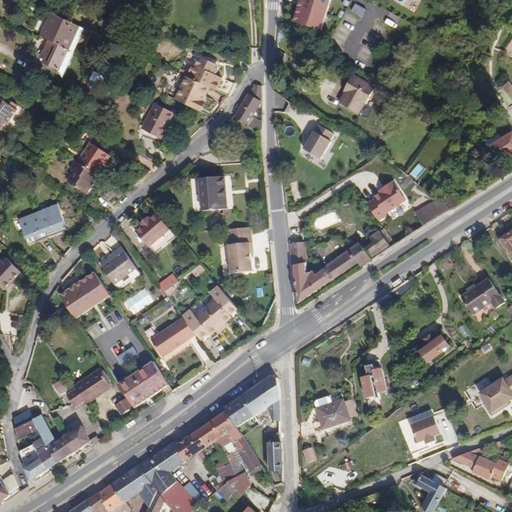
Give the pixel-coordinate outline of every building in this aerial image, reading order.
[(331,0),(300,0),(294,22),(321,31),(331,0)] [(76,52),(86,29),(73,23),(54,14),(43,37),(51,41),(71,50),(74,51),(76,52)] [(62,71),(71,50),(51,41),(45,56),(49,58),(46,63),(57,68),(62,71)] [(65,76),(77,52),(76,52),(74,51),(71,50),(62,71),(65,76)] [(235,84),(223,78),(217,75),(219,71),(211,67),(213,63),(201,57),(197,66),(194,65),(189,77),(209,86),(211,88),(217,90),(229,96),(235,84)] [(100,92),(109,73),(99,68),(88,91),(95,94),(100,92)] [(367,104),(376,88),(354,76),(348,86),(351,87),(348,92),(347,92),(346,93),(340,104),(359,114),(365,103),(367,104)] [(202,100),(209,86),(189,77),(188,77),(177,100),(200,111),(205,101),(202,100)] [(262,102),(262,86),(254,85),(249,95),(261,101),(262,102)] [(205,101),(211,88),(209,86),(202,100),(205,101)] [(251,118),(261,101),(249,95),(235,118),(247,125),(251,118)] [(19,124),(27,112),(8,99),(6,102),(0,97),(0,130),(10,137),(19,124)] [(162,140),(176,114),(166,109),(161,106),(157,104),(150,116),(153,118),(146,131),(162,140)] [(431,123),(435,116),(427,111),(424,116),(423,118),(431,123)] [(505,117),(472,111),(470,115),(507,120),(505,117)] [(146,131),(153,118),(150,116),(144,130),(146,131)] [(263,130),(262,122),(251,118),(247,125),(248,125),(260,130),(263,130)] [(315,132),(304,149),(322,160),(332,142),(331,141),(338,129),(323,120),(316,132),(315,132)] [(500,160),(511,152),(511,132),(502,139),(491,145),(496,152),(500,160)] [(491,145),(502,139),(498,133),(485,141),(493,154),(496,152),(491,145)] [(107,162),(111,156),(92,143),(79,161),(99,175),(104,166),(107,162)] [(92,185),(99,175),(79,161),(78,161),(76,162),(72,169),(76,172),(69,182),(88,194),(93,186),(92,185)] [(228,209),(226,176),(201,179),(204,211),(228,209)] [(376,199),(368,204),(379,221),(387,216),(386,214),(406,200),(394,182),(379,191),(381,193),(375,197),(376,199)] [(461,203),(454,194),(441,202),(444,205),(451,210),(461,203)] [(444,205),(441,202),(439,200),(416,213),(424,227),(451,210),(444,205)] [(68,230),(59,205),(43,211),(39,213),(48,237),(68,230)] [(48,237),(39,213),(38,208),(37,207),(33,208),(35,214),(20,220),(29,245),(48,237)] [(90,228),(97,221),(86,211),(79,219),(90,228)] [(149,248),(170,230),(157,214),(151,219),(149,217),(140,224),(142,226),(136,231),(149,248)] [(253,253),(251,228),(227,230),(230,273),(252,272),(250,254),(253,253)] [(395,245),(384,229),(380,232),(387,243),(388,245),(389,246),(391,248),(395,245)] [(511,231),(502,239),(507,247),(511,254),(511,231)] [(299,303),(359,263),(362,267),(372,260),(370,259),(389,246),(388,245),(387,243),(380,232),(371,238),(375,243),(366,249),(364,247),(363,248),(361,245),(316,275),(315,276),(312,271),(311,272),(307,275),(304,242),(290,243),(292,265),(295,267),(296,288),(299,303)] [(103,268),(125,252),(122,247),(99,263),(103,268)] [(115,285),(138,269),(125,252),(103,268),(115,285)] [(12,280),(20,271),(7,258),(0,266),(0,286),(5,290),(13,281),(12,280)] [(51,273),(40,264),(34,271),(46,280),(51,273)] [(13,281),(22,272),(20,271),(12,280),(13,281)] [(111,298),(96,275),(62,296),(77,320),(111,298)] [(506,303),(490,279),(462,298),(474,315),(492,302),(497,309),(506,303)] [(165,290),(172,286),(167,280),(161,284),(165,290)] [(232,318),(231,316),(237,310),(218,287),(212,292),(217,299),(206,308),(222,327),(227,322),(232,318)] [(480,319),(495,310),(492,305),(477,314),(480,319)] [(216,331),(222,327),(206,308),(195,317),(190,311),(183,317),(184,318),(196,335),(201,341),(210,334),(211,336),(216,331)] [(163,357),(196,335),(184,318),(151,340),(163,357)] [(429,363),(450,347),(442,336),(435,342),(430,336),(425,339),(429,345),(421,352),(429,363)] [(140,388),(161,374),(154,363),(144,369),(142,366),(128,375),(131,380),(122,386),(121,387),(128,397),(134,407),(139,415),(152,406),(140,388)] [(363,377),(367,399),(376,396),(377,398),(381,397),(380,393),(387,391),(382,368),(375,370),(374,365),(367,366),(369,376),(363,377)] [(91,379),(102,372),(100,370),(89,377),(91,379)] [(87,404),(112,387),(102,372),(91,379),(89,377),(75,386),(75,387),(76,389),(77,389),(84,401),(85,401),(87,404)] [(281,421),(280,400),(281,400),(280,389),(278,379),(273,376),(224,409),(226,412),(227,412),(237,428),(238,427),(241,426),(269,408),(273,421),(281,421)] [(63,379),(54,384),(60,394),(69,389),(63,379)] [(511,399),(511,391),(504,379),(479,395),(492,416),(504,408),(503,406),(508,402),(511,399)] [(84,401),(77,389),(69,394),(67,395),(71,402),(75,407),(85,401),(84,401)] [(134,407),(128,397),(115,406),(121,416),(134,407)] [(333,404),(331,399),(329,397),(317,401),(316,403),(318,410),(331,406),(330,405),(333,404)] [(333,404),(330,405),(331,406),(318,410),(317,410),(324,429),(351,420),(350,418),(345,402),(344,400),(333,404)] [(345,402),(350,418),(357,416),(352,400),(345,402)] [(34,420),(31,412),(15,418),(16,428),(34,420)] [(261,465),(243,436),(238,427),(237,428),(227,412),(226,412),(213,421),(224,437),(219,440),(225,448),(226,452),(231,464),(237,476),(249,485),(243,474),(239,463),(245,460),(247,462),(244,463),(246,466),(248,464),(252,470),(261,465)] [(437,415),(414,424),(421,442),(428,439),(430,444),(439,440),(437,435),(444,432),(437,415)] [(73,453),(65,438),(64,439),(57,443),(42,416),(34,420),(37,427),(38,429),(40,432),(43,437),(47,445),(48,447),(58,463),(73,453)] [(18,440),(30,435),(40,432),(38,429),(37,427),(34,420),(16,428),(18,440)] [(201,452),(216,442),(219,440),(224,437),(213,421),(187,439),(190,443),(191,442),(199,453),(201,452)] [(91,441),(83,427),(75,431),(66,437),(65,438),(73,453),(74,453),(91,441)] [(58,463),(48,447),(47,445),(43,437),(33,443),(34,444),(39,455),(49,469),(58,463)] [(190,443),(187,439),(178,445),(187,462),(199,453),(191,442),(190,443)] [(235,477),(237,476),(231,464),(226,452),(225,448),(219,440),(216,442),(222,454),(221,455),(224,462),(225,466),(218,470),(223,481),(225,485),(229,482),(230,481),(232,479),(235,477)] [(493,449),(504,445),(503,440),(491,444),(493,449)] [(171,472),(187,462),(178,445),(176,442),(140,466),(153,484),(158,491),(161,496),(178,482),(171,472)] [(283,471),(282,443),(275,443),(270,443),(271,471),(275,471),(283,471)] [(49,469),(39,455),(34,444),(24,449),(20,452),(21,456),(25,469),(30,482),(36,478),(49,469)] [(484,452),(493,449),(491,444),(483,447),(470,452),(480,457),(483,458),(484,452)] [(316,460),(312,448),(304,450),(309,463),(316,460)] [(208,461),(201,452),(199,453),(205,463),(208,461)] [(502,481),(510,464),(499,459),(497,463),(483,458),(480,457),(470,452),(453,459),(474,469),(473,472),(491,480),(492,476),(502,481)] [(350,462),(348,458),(342,460),(344,464),(342,465),(344,471),(354,467),(351,462),(350,462)] [(254,473),(263,467),(261,465),(252,470),(254,473)] [(139,493),(141,491),(153,484),(140,466),(112,485),(124,503),(126,501),(139,493)] [(283,482),(283,471),(275,471),(275,482),(283,482)] [(426,511),(434,511),(448,489),(445,487),(433,481),(419,473),(417,476),(415,479),(413,483),(416,484),(418,486),(431,493),(423,508),(426,511)] [(437,474),(433,481),(445,487),(448,481),(437,474)] [(10,493),(19,487),(14,475),(3,482),(1,480),(0,480),(0,501),(10,495),(10,493)] [(249,485),(237,476),(235,477),(232,479),(230,481),(229,482),(236,490),(240,494),(249,485)] [(191,511),(199,506),(196,503),(178,482),(161,496),(166,502),(175,511),(191,511)] [(236,490),(229,482),(225,485),(223,487),(232,495),(236,490)] [(151,505),(158,491),(153,484),(141,491),(151,505)] [(110,511),(124,503),(112,485),(99,493),(109,511),(110,511)] [(232,495),(223,487),(221,489),(218,491),(226,501),(232,495)] [(151,505),(141,491),(139,493),(149,507),(151,505)] [(160,511),(166,502),(161,496),(158,491),(151,505),(149,507),(146,511),(160,511)] [(108,511),(109,511),(99,493),(97,495),(88,501),(95,511),(108,511)] [(95,511),(88,501),(70,511),(95,511)] [(128,511),(131,510),(126,501),(124,503),(110,511),(128,511)] [(246,511),(250,508),(243,501),(235,509),(237,511),(246,511)]
